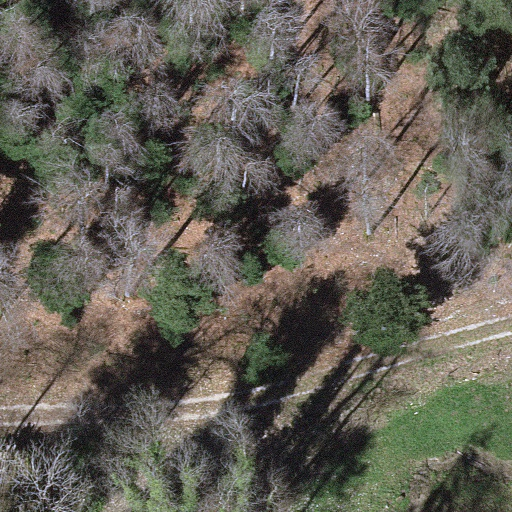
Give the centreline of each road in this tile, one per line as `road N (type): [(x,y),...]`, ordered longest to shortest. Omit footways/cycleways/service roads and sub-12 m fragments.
road 1 (track): [(0,410),(171,405),(364,370)]
road 2 (track): [(511,328),(364,370)]
